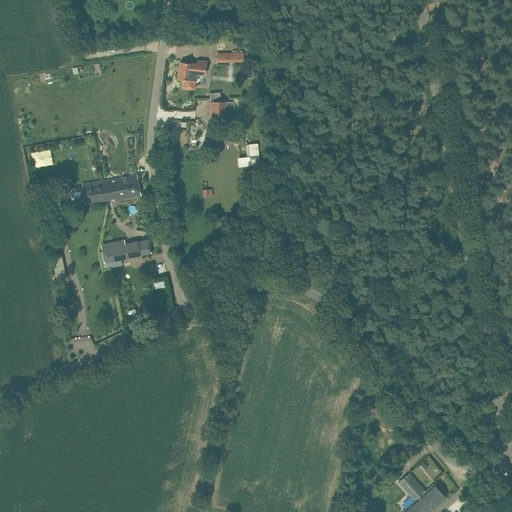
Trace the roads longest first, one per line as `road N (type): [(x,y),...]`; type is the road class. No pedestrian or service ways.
road 1 (tertiary): [(509,461),(419,0)]
road 2 (unclassified): [(509,461),(462,470),(451,463),(316,295),(256,288),(185,314)]
road 3 (unclassified): [(185,314),(150,160),(172,0)]
road 4 (unclassified): [(185,314),(0,401)]
